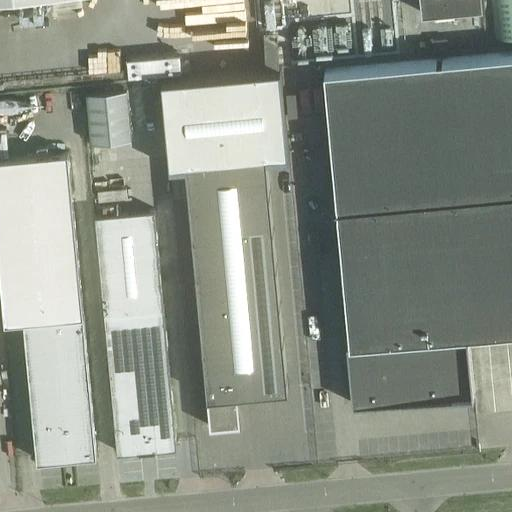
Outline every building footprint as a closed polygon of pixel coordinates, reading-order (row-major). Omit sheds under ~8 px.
[(203,35),(246,32),(243,0),(228,0),(229,8),(183,11),(182,0),(168,0),(170,25),(202,23),(203,35)] [(163,68),(161,53),(128,59),(130,74),(149,71),(149,70),(163,68)] [(511,53),(323,71),(353,403),(474,392),(469,332),(511,327),(511,53)] [(170,167),(186,166),(210,426),(241,423),(238,393),(288,388),(267,155),(285,153),(285,157),(289,156),(281,68),(162,79),(170,167)] [(87,92),(91,142),(133,138),(128,88),(87,92)] [(68,151),(0,157),(0,279),(4,322),(24,320),(37,459),(97,453),(68,151)] [(177,446),(175,426),(155,207),(95,213),(105,312),(110,371),(118,451),(177,446)]
